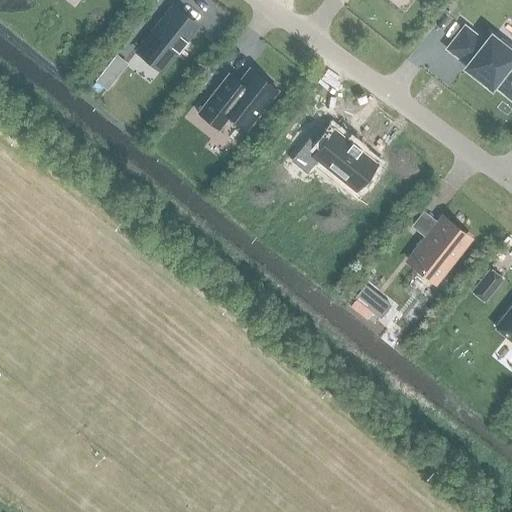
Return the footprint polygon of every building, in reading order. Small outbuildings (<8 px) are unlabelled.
[(172,8),(143,46),(167,65),(197,27),(172,8)] [(511,102),(511,89),(500,80),(510,68),(492,53),(489,58),(483,53),(476,61),(457,45),(441,64),(461,80),(458,84),(477,100),(480,96),(483,98),(480,102),(482,103),(485,99),(503,114),(511,102)] [(113,58),(94,84),(106,94),(126,68),(113,58)] [(227,74),(197,113),(218,130),(228,117),(245,130),(276,91),(249,69),(238,83),(227,74)] [(309,137),(289,162),(303,174),(315,159),(355,190),(375,165),(334,132),(322,147),(309,137)] [(468,238),(443,218),(409,261),(434,281),(468,238)] [(364,240),(354,231),(347,240),(357,248),(364,240)] [(489,270),(471,292),(484,302),(502,280),(489,270)] [(364,285),(354,299),(379,319),(390,306),(364,285)] [(511,304),(494,327),(511,341),(511,304)] [(419,318),(424,311),(417,305),(411,312),(419,318)]
